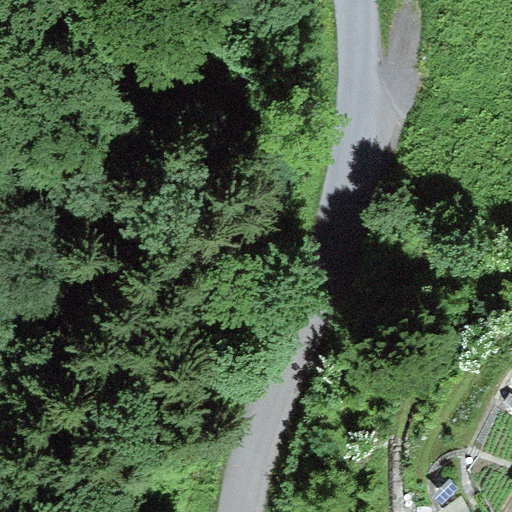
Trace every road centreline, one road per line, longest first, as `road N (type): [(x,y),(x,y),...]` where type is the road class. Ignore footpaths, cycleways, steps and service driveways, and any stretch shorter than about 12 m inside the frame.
road 1 (residential): [(361,0),(367,115),(308,324),(230,511)]
road 2 (track): [(367,115),(401,65),(414,0)]
